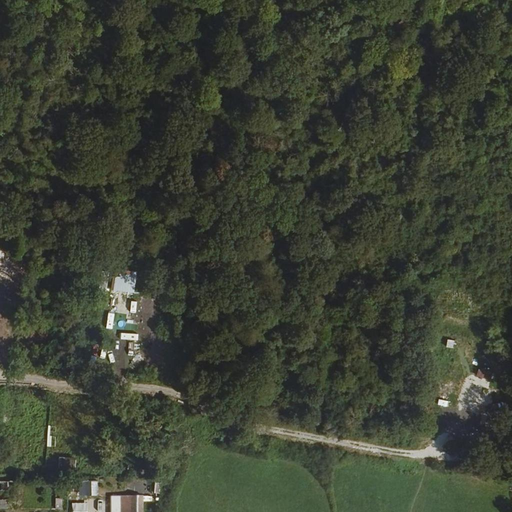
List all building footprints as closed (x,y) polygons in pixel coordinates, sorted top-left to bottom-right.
[(418,27),(409,16),(398,24),(406,35),(418,27)] [(0,281),(5,283),(9,259),(0,257),(0,281)] [(330,277),(348,280),(349,272),(334,270),(334,267),(327,266),(326,276),(330,277)] [(135,293),(136,271),(115,269),(114,292),(135,293)] [(347,287),(348,280),(330,277),(329,284),(347,287)] [(137,309),(135,323),(141,324),(144,310),(137,309)] [(458,374),(464,377),(468,365),(462,363),(458,374)] [(23,384),(9,388),(13,398),(26,394),(23,384)] [(74,419),(70,430),(76,432),(79,421),(74,419)] [(60,474),(75,474),(75,459),(60,458),(60,474)] [(0,498),(10,498),(10,480),(0,480),(0,498)] [(79,480),(79,494),(97,495),(98,481),(79,480)] [(110,496),(110,511),(143,511),(143,495),(110,496)] [(0,498),(0,508),(8,508),(8,499),(0,498)]
